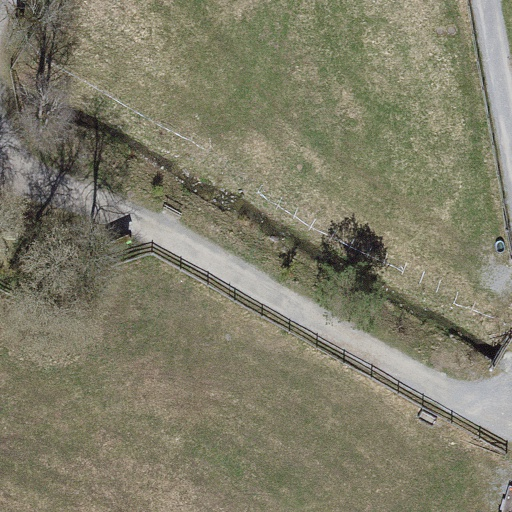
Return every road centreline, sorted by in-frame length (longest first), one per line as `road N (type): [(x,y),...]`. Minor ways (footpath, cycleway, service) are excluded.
road 1 (track): [(22,173),(511,444)]
road 2 (track): [(511,122),(491,0)]
